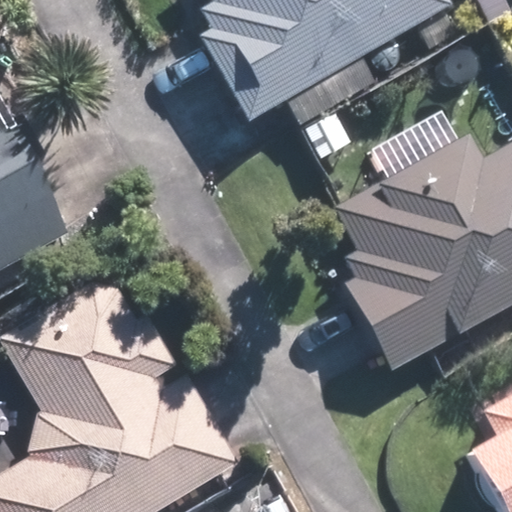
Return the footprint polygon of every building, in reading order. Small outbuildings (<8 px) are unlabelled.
[(182,0),(189,11),(181,16),(192,36),(178,45),(230,134),(270,110),(281,129),(359,83),(349,65),(404,33),(416,52),(453,31),(434,0),(182,0)] [(0,263),(68,225),(0,102),(0,263)] [(378,183),(321,214),(340,256),(326,264),(335,282),(326,287),(375,378),(511,303),(511,134),(465,160),(440,114),(363,155),(378,183)] [(32,453),(0,469),(0,511),(147,511),(237,457),(119,262),(0,333),(0,334),(44,406),(32,453)] [(511,511),(511,388),(467,415),(478,441),(433,466),(459,511),(511,511)]
